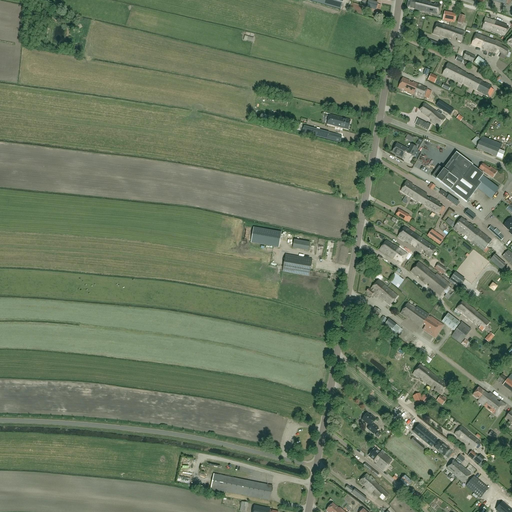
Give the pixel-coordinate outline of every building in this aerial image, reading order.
[(343,0),(308,0),(340,9),(343,0)] [(408,0),(407,8),(423,11),(426,1),(419,0),(418,0),(419,1),(416,0),(415,0),(408,0)] [(367,7),(376,10),(378,4),(368,1),(367,7)] [(431,3),(426,1),(423,11),(439,15),(442,15),(444,8),(440,7),(440,5),(435,3),(434,5),(431,5),(431,3)] [(366,12),(350,7),(348,11),(364,16),(366,12)] [(457,23),(463,25),(465,17),(459,16),(457,23)] [(493,21),(490,20),(490,19),(485,18),(482,28),(491,31),(495,32),(495,33),(505,36),(509,28),(506,27),(507,25),(493,20),(493,21)] [(444,26),(436,23),(433,34),(439,36),(440,34),(443,35),(442,36),(453,40),(454,38),(457,39),(456,41),(461,43),(465,32),(456,29),(444,25),(444,26)] [(495,41),(482,36),(480,35),(476,34),(471,45),(480,48),(481,47),(483,48),(483,49),(486,50),(487,50),(489,51),(497,54),(498,52),(501,54),(500,57),(504,59),(506,56),(509,57),(510,53),(508,53),(509,50),(503,46),(501,45),(502,43),(495,40),(495,41)] [(428,45),(430,40),(420,36),(418,41),(428,45)] [(440,43),(439,49),(448,51),(450,45),(440,43)] [(472,63),(475,57),(466,52),(463,58),(472,63)] [(458,83),(462,71),(458,69),(458,68),(447,64),(442,75),(458,83)] [(475,90),(478,79),(477,81),(474,80),(474,77),(470,75),(469,76),(466,75),(466,73),(462,71),(458,83),(462,85),(462,83),(475,90)] [(431,74),(428,80),(435,83),(438,77),(431,74)] [(409,81),(403,78),(398,88),(402,89),(404,90),(414,95),(419,85),(413,82),(412,83),(409,82),(409,81)] [(478,79),(475,90),(477,91),(489,98),(493,90),(490,88),(491,86),(486,83),(484,85),(481,83),(482,81),(478,79)] [(423,87),(419,85),(414,95),(423,99),(424,97),(428,99),(432,92),(422,87),(423,87)] [(439,127),(445,118),(424,103),(419,110),(422,112),(422,113),(431,120),(431,122),(439,127)] [(454,110),(443,103),(441,105),(438,103),(436,106),(451,116),(454,110)] [(346,119),(330,115),(327,124),(348,130),(351,119),(347,118),(346,119)] [(417,119),(415,124),(428,131),(431,126),(417,119)] [(342,136),(304,126),(302,133),(340,143),(342,136)] [(505,152),(479,142),(476,149),(502,159),(505,152)] [(409,150),(397,144),(392,152),(398,155),(397,156),(402,159),(405,152),(411,155),(413,156),(417,148),(412,145),(410,147),(409,150)] [(425,151),(424,154),(437,160),(438,158),(425,151)] [(467,202),(477,188),(474,186),(483,175),(472,166),(473,165),(456,153),(436,179),(467,202)] [(429,165),(432,160),(422,154),(419,160),(429,165)] [(492,170),(482,164),(479,169),(492,178),(497,171),(493,169),(492,170)] [(415,188),(412,186),(413,184),(407,181),(400,191),(410,197),(410,199),(411,199),(412,198),(416,201),(418,201),(441,215),(445,208),(439,205),(440,203),(430,197),(429,199),(426,197),(427,194),(415,187),(415,188)] [(494,186),(487,196),(491,199),(498,189),(494,186)] [(441,190),(441,191),(439,193),(446,198),(447,199),(449,196),(448,195),(441,190)] [(457,207),(459,203),(449,196),(447,199),(446,199),(457,207)] [(398,210),(395,215),(406,221),(409,216),(398,210)] [(511,217),(503,225),(508,230),(509,230),(510,232),(510,233),(511,235),(511,217)] [(461,218),(454,227),(457,229),(456,229),(463,235),(464,235),(484,251),(486,253),(489,250),(486,248),(492,241),(470,224),(469,224),(461,218)] [(495,230),(493,228),(491,226),(490,227),(488,229),(501,241),(504,238),(500,234),(501,233),(496,229),(495,230)] [(436,248),(417,236),(413,233),(404,227),(397,237),(403,241),(405,240),(407,242),(415,248),(415,247),(415,248),(421,251),(422,250),(425,252),(425,254),(430,257),(436,248)] [(254,228),(251,243),(279,247),(281,233),(254,228)] [(444,239),(431,230),(427,236),(440,245),(444,239)] [(293,248),(309,250),(310,242),(294,240),(293,248)] [(394,246),(386,240),(379,250),(384,253),(385,253),(397,261),(398,260),(401,262),(400,263),(401,264),(408,254),(407,253),(407,254),(395,245),(394,246)] [(329,262),(333,245),(328,244),(324,260),(329,262)] [(511,267),(511,254),(508,251),(502,257),(511,267)] [(309,276),(312,259),(286,255),(283,271),(309,276)] [(494,256),(490,260),(499,270),(503,266),(494,256)] [(435,276),(419,262),(411,272),(426,284),(427,283),(429,285),(428,286),(440,296),(450,284),(437,274),(435,276)] [(465,280),(455,272),(449,280),(459,288),(465,280)] [(397,289),(403,281),(394,274),(388,281),(397,289)] [(369,289),(366,292),(370,295),(373,291),(389,305),(391,303),(392,304),(398,296),(393,291),(392,292),(378,280),(371,289),(370,290),(369,289)] [(455,291),(451,288),(444,297),(448,300),(455,291)] [(475,311),(463,301),(456,309),(461,313),(471,320),(477,313),(474,311),(475,311)] [(416,309),(408,303),(401,313),(407,317),(421,326),(422,325),(425,326),(422,330),(435,339),(444,326),(417,307),(416,309)] [(373,310),(365,305),(361,310),(375,320),(378,316),(381,312),(375,307),(373,310)] [(477,313),(471,320),(477,325),(478,324),(480,326),(479,329),(482,331),(489,323),(477,313)] [(454,331),(460,323),(448,314),(442,322),(454,331)] [(383,316),(378,323),(383,326),(387,320),(383,316)] [(399,334),(402,330),(400,328),(389,319),(384,325),(396,334),(397,333),(399,334)] [(451,337),(461,344),(471,330),(461,323),(451,337)] [(488,342),(494,335),(490,332),(485,339),(488,342)] [(465,339),(461,344),(466,348),(469,343),(465,339)] [(448,386),(420,364),(413,374),(417,378),(419,377),(421,379),(431,386),(433,385),(436,387),(434,389),(442,395),(448,386)] [(502,384),(507,378),(502,374),(497,380),(502,384)] [(507,378),(502,384),(503,385),(502,385),(511,392),(511,381),(508,378),(507,379),(507,378)] [(386,389),(394,396),(397,393),(389,385),(386,389)] [(488,394),(479,387),(473,395),(479,400),(478,401),(496,415),(498,417),(506,406),(506,405),(501,401),(499,403),(497,401),(498,399),(490,393),(488,394)] [(423,402),(420,393),(412,396),(415,401),(416,401),(417,404),(422,402),(423,402)] [(442,405),(447,399),(443,396),(442,398),(440,396),(436,401),(442,405)] [(372,418),(367,414),(362,419),(370,426),(367,429),(374,434),(379,428),(373,423),(376,419),(373,417),(372,418)] [(419,425),(413,432),(423,440),(429,433),(419,425)] [(480,442),(468,432),(461,426),(454,434),(466,444),(468,442),(470,444),(469,445),(474,449),(480,442)] [(491,431),(488,435),(494,439),(497,436),(491,431)] [(429,433),(423,440),(431,447),(437,440),(429,433)] [(422,451),(425,447),(420,443),(413,437),(410,440),(417,446),(422,451)] [(433,447),(443,457),(449,451),(439,441),(433,447)] [(385,452),(382,450),(380,453),(374,448),(368,456),(374,461),(373,461),(376,463),(384,454),(385,452)] [(476,455),(472,451),(468,455),(473,459),(472,460),(474,461),(479,465),(478,465),(481,468),(483,466),(483,465),(483,464),(481,463),(485,458),(481,455),(479,456),(477,454),(476,455)] [(384,454),(376,463),(375,464),(378,466),(379,467),(382,469),(384,471),(388,466),(392,461),(389,458),(384,454)] [(459,455),(455,460),(462,465),(464,461),(462,459),(463,457),(459,455)] [(460,466),(453,460),(447,468),(453,473),(453,474),(463,483),(471,474),(460,465),(460,466)] [(363,466),(376,477),(379,474),(365,463),(363,466)] [(270,500),(272,486),(214,474),(211,489),(270,500)] [(370,477),(366,474),(359,482),(363,485),(364,485),(365,486),(365,487),(375,496),(376,495),(378,498),(379,497),(384,501),(390,495),(375,481),(376,481),(371,476),(370,477)] [(190,478),(178,476),(177,482),(189,484),(190,478)] [(480,498),(488,488),(474,476),(466,486),(480,498)] [(405,478),(401,482),(408,488),(412,483),(405,478)] [(364,502),(367,498),(355,489),(354,490),(347,485),(345,488),(364,502)] [(348,497),(343,501),(349,507),(353,502),(348,497)] [(370,498),(365,504),(374,511),(377,511),(381,508),(370,498)] [(243,511),(246,511),(248,503),(242,501),(239,511),(243,511)] [(340,510),(333,503),(326,510),(328,511),(343,511),(341,510),(340,510)] [(511,511),(511,510),(502,503),(496,510),(497,511),(511,511)]
